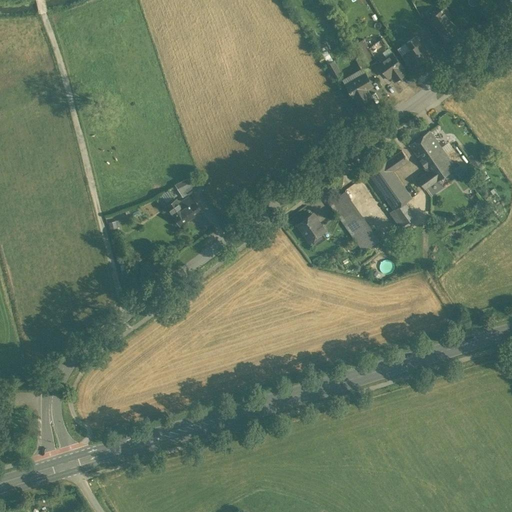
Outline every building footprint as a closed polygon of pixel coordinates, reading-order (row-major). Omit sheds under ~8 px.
[(441,32),(439,34),(442,38),(444,36),(447,41),(448,41),(459,33),(443,10),(431,19),(441,32)] [(471,27),(460,36),(463,40),(474,32),(471,27)] [(340,36),(347,48),(357,43),(350,31),(340,36)] [(439,47),(445,42),(442,38),(439,34),(437,32),(432,36),(439,47)] [(412,48),(408,51),(414,60),(417,64),(430,54),(417,36),(407,42),(412,48)] [(371,66),(378,62),(365,40),(358,44),(364,55),(371,66)] [(315,45),(319,52),(326,48),(322,41),(315,45)] [(414,60),(408,51),(402,56),(407,65),(414,60)] [(394,53),(380,63),(389,75),(391,74),(396,80),(408,72),(394,53)] [(362,71),(371,66),(364,55),(356,59),(362,71)] [(328,66),(336,78),(341,75),(334,63),(328,66)] [(344,81),(347,85),(365,75),(362,71),(344,81)] [(365,75),(347,85),(354,97),(355,97),(360,105),(371,99),(367,90),(373,87),(366,74),(365,75)] [(429,131),(410,144),(421,161),(441,146),(429,131)] [(402,150),(386,161),(393,171),(409,160),(402,150)] [(386,161),(361,179),(388,215),(411,198),(393,171),(386,161)] [(435,181),(428,171),(419,178),(426,188),(435,181)] [(191,177),(175,185),(183,196),(189,193),(189,194),(198,188),(191,177)] [(340,194),(329,202),(363,251),(374,243),(340,194)] [(176,200),(167,206),(180,225),(201,211),(190,195),(179,203),(176,200)] [(312,213),(298,224),(310,241),(313,239),(322,233),(325,231),(312,213)] [(120,220),(110,220),(110,230),(120,230),(120,220)] [(326,238),(322,233),(313,239),(316,244),(326,238)] [(384,269),(392,268),(390,260),(382,261),(384,269)]
